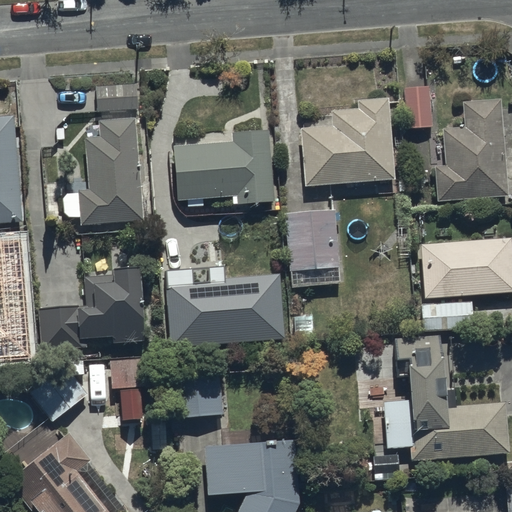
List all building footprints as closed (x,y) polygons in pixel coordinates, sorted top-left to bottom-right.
[(136,83),(96,85),(98,111),(137,108),(136,83)] [(432,127),(428,86),(404,88),(407,129),(432,127)] [(501,97),(462,100),(464,125),(443,127),(446,165),(436,165),(438,199),(508,194),(501,97)] [(357,108),(329,111),(331,126),(301,129),(305,186),(394,179),(387,98),(356,100),(357,108)] [(13,110),(0,111),(0,218),(22,217),(13,110)] [(134,117),(98,120),(99,137),(85,139),(89,189),(79,190),(81,225),(143,220),(134,117)] [(255,202),(274,201),(270,128),(233,130),(234,141),(173,145),(176,199),(231,196),(231,203),(255,202)] [(339,267),(334,209),(285,214),(290,271),(339,267)] [(511,292),(511,240),(426,245),(430,298),(511,292)] [(138,258),(112,260),(113,270),(83,272),(85,300),(36,303),(39,346),(86,343),(85,332),(112,330),(112,339),(142,336),(141,310),(142,310),(138,258)] [(282,277),(165,286),(170,348),(286,339),(282,277)] [(423,330),(476,328),(475,302),(421,304),(423,330)] [(443,334),(394,338),(397,376),(410,375),(412,400),(383,402),(386,448),(410,446),(411,459),(510,452),(506,402),(456,405),(455,388),(447,389),(443,334)] [(24,386),(53,421),(87,394),(59,358),(24,386)] [(149,359),(109,361),(111,388),(151,386),(149,359)] [(168,369),(172,418),(224,413),(220,365),(168,369)] [(72,431),(9,478),(34,511),(113,511),(80,467),(92,458),(72,431)] [(204,448),(209,496),(248,492),(239,511),(297,511),(298,511),(291,439),(204,448)] [(389,511),(389,500),(316,503),(316,511),(389,511)]
